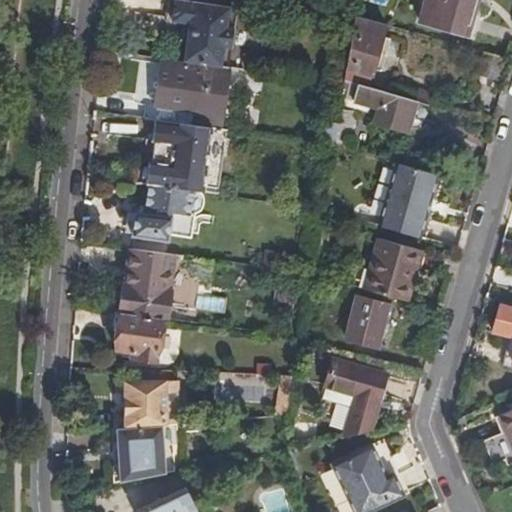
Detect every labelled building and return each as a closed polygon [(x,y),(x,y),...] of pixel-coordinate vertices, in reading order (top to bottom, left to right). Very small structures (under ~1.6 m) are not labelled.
[(229,5),(190,0),(174,0),(172,19),(189,22),(183,60),(220,65),(223,45),(231,46),(234,26),(226,25),(229,5)] [(473,12),(475,0),(425,0),(420,19),(458,30),(465,9),(473,12)] [(325,4),(323,18),(353,22),(354,17),(354,15),(356,8),(325,4)] [(348,57),(344,79),(366,86),(370,73),(372,73),(373,68),(380,69),(389,37),(383,36),(385,24),(354,15),(354,17),(353,22),(348,57)] [(507,59),(483,51),(476,74),(500,80),(507,59)] [(183,60),(161,57),(155,104),(161,106),(159,119),(216,127),(223,128),(232,67),(220,65),(183,60)] [(405,130),(414,99),(405,96),(366,86),(344,79),(344,81),(344,82),(342,92),(341,103),(368,111),(370,104),(379,106),(375,121),(405,130)] [(408,86),(405,96),(414,99),(429,103),(432,93),(408,86)] [(161,106),(155,104),(153,118),(159,119),(161,106)] [(335,137),(335,143),(351,146),(355,119),(353,119),(354,112),(339,109),(339,111),(338,116),(335,137)] [(216,127),(159,119),(149,184),(193,191),(198,191),(207,193),(216,127)] [(426,198),(429,198),(437,174),(395,162),(379,215),(377,224),(419,236),(424,218),(426,209),(424,208),(426,198)] [(193,191),(149,184),(145,214),(136,213),(136,215),(132,234),(132,236),(167,241),(168,235),(191,238),(192,233),(193,223),(195,215),(189,215),(193,191)] [(195,215),(198,191),(193,191),(189,215),(195,215)] [(132,234),(136,215),(129,214),(126,233),(132,234)] [(430,220),(424,218),(419,236),(425,237),(430,220)] [(193,223),(192,233),(199,234),(200,224),(193,223)] [(378,238),(364,287),(407,300),(421,249),(378,238)] [(168,306),(176,254),(136,248),(132,278),(126,277),(122,313),(161,318),(166,319),(168,306)] [(130,248),(126,277),(132,278),(136,248),(130,248)] [(314,273),(307,316),(314,317),(319,289),(326,290),(329,277),(314,273)] [(486,296),(482,309),(498,313),(500,304),(501,300),(486,296)] [(388,304),(357,297),(347,339),(377,346),(388,304)] [(511,307),(500,304),(498,313),(493,332),(511,336),(511,355),(510,361),(511,361),(511,307)] [(161,318),(122,313),(115,312),(113,330),(119,331),(116,349),(132,351),(131,357),(156,360),(161,318)] [(305,325),(302,338),(330,346),(332,332),(305,325)] [(350,419),(346,436),(350,435),(371,431),(384,375),(332,361),(323,398),(324,398),(353,406),(350,419)] [(297,375),(286,375),(280,412),(291,412),(297,375)] [(117,424),(177,420),(178,420),(177,381),(123,382),(124,414),(109,414),(110,425),(117,424)] [(324,398),(320,411),(350,419),(353,406),(324,398)] [(511,408),(499,414),(506,430),(501,432),(494,435),(507,466),(511,463),(511,408)] [(495,416),(501,432),(506,430),(499,414),(495,416)] [(112,447),(114,482),(175,469),(173,443),(179,441),(177,420),(117,424),(118,447),(112,447)] [(117,424),(110,425),(112,447),(118,447),(117,424)] [(375,465),(380,463),(372,444),(331,464),(353,511),(367,511),(403,495),(394,477),(393,472),(386,476),(385,472),(380,475),(375,465)] [(385,472),(380,463),(375,465),(380,475),(385,472)] [(394,477),(403,495),(409,492),(400,474),(394,477)] [(136,511),(196,511),(185,488),(136,511)]
